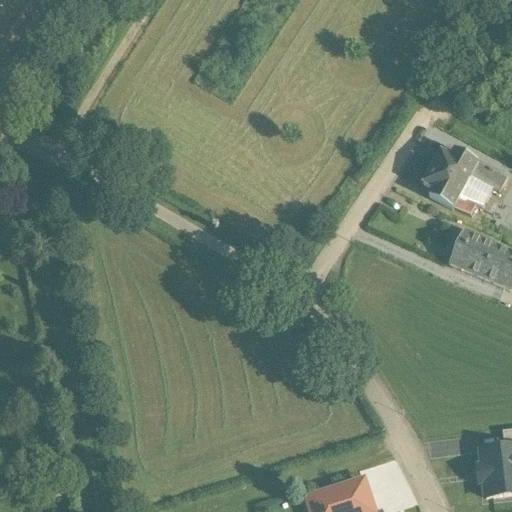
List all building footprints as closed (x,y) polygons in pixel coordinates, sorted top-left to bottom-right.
[(451,162),(441,156),(423,188),(433,194),(429,201),(453,213),(455,211),(462,215),(466,207),(459,203),(471,181),(500,197),(507,183),(455,154),(451,162)] [(477,208),(468,204),(466,207),(462,215),(471,220),(477,208)] [(498,250),(464,235),(449,269),(483,284),(498,250)] [(511,256),(498,250),(483,284),(511,296),(511,256)] [(511,434),(503,436),(504,453),(511,451),(511,434)] [(511,451),(504,453),(480,455),(483,473),(481,474),(481,475),(483,475),(484,483),(482,484),(483,485),(484,485),(486,503),(511,499),(511,451)] [(372,511),(363,482),(306,500),(309,511),(372,511)]
